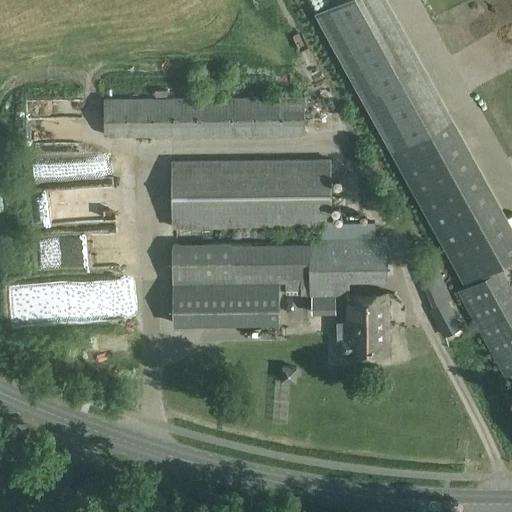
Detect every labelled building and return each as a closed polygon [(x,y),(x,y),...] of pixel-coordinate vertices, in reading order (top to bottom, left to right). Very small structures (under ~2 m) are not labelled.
[(511,252),(511,224),(386,0),(338,0),(320,11),(468,277),(511,252)] [(420,53),(429,49),(417,27),(408,31),(420,53)] [(106,136),(305,134),(304,96),(104,99),(106,136)] [(488,154),(479,161),(491,176),(500,169),(488,154)] [(173,228),(323,226),(333,226),(333,223),(332,158),(173,160),(173,228)] [(57,189),(86,190),(86,164),(57,164),(57,189)] [(173,244),(173,320),(280,320),(279,282),(286,282),(286,295),(347,293),(351,293),(351,281),(388,279),(388,235),(375,235),(375,223),(333,223),(333,226),(323,226),(322,236),(311,236),(310,241),(233,243),(173,244)] [(452,299),(443,277),(438,265),(419,273),(434,309),(432,310),(443,336),(461,328),(449,300),(452,299)] [(511,286),(501,266),(458,291),(504,378),(511,375),(511,286)] [(388,291),(351,293),(347,293),(348,322),(339,322),(341,355),(350,354),(350,357),(392,355),(388,291)] [(282,366),(281,381),(297,382),(298,366),(282,366)]
